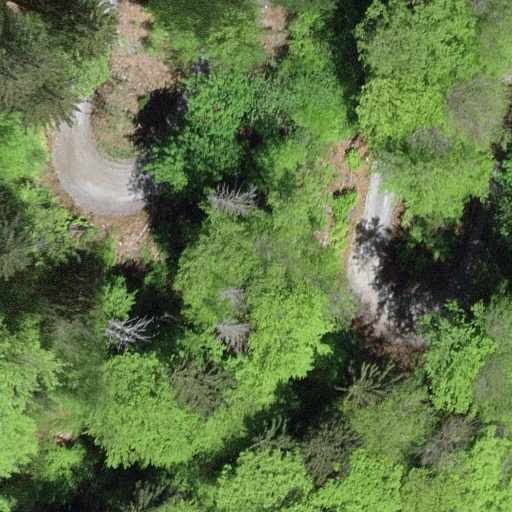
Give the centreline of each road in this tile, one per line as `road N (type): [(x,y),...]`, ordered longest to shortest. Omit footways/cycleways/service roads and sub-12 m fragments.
road 1 (track): [(406,0),(384,188),(364,267),(390,320),(444,326),(485,269),(511,169)]
road 2 (track): [(104,0),(85,123),(99,179),(148,180),(267,0)]
